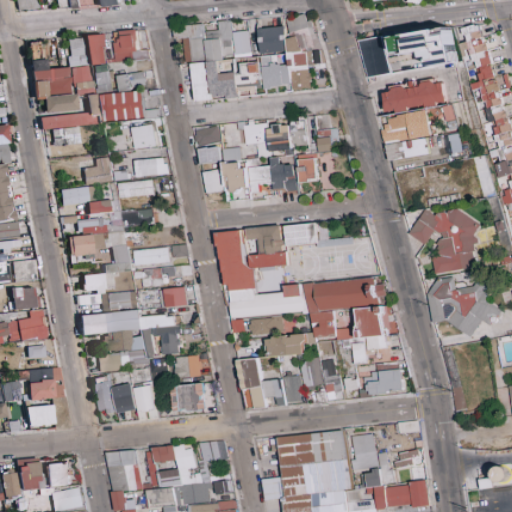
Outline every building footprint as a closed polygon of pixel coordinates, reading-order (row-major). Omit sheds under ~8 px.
[(39,0),(41,10),(38,10),(38,9),(31,10),(31,9),(20,10),(18,0),(39,0)] [(260,57),(264,88),(291,85),(291,90),(310,88),(308,65),(319,64),(313,14),(287,17),(289,36),(286,36),(288,53),(260,57)] [(232,55),(230,20),(217,21),(218,31),(204,32),(204,24),(173,26),(173,39),(183,38),(184,61),(223,58),(223,55),(232,55)] [(286,52),(285,27),(258,28),(259,53),(286,52)] [(113,31),(114,61),(147,59),(147,50),(136,51),(136,30),(113,31)] [(432,66),(456,63),(452,35),(438,37),(437,30),(409,34),(411,53),(425,52),(426,57),(431,57),(432,66)] [(249,53),(247,31),(232,32),(234,54),(249,53)] [(104,64),(103,34),(86,35),(88,65),(104,64)] [(410,52),(407,35),(394,37),(397,55),(410,52)] [(390,73),(382,36),(358,40),(366,78),(390,73)] [(68,38),(69,65),(87,64),(86,37),(68,38)] [(78,110),(77,93),(72,93),(69,67),(45,69),(42,40),(28,41),(34,99),(44,98),(45,113),(78,110)] [(263,87),(260,61),(249,63),(249,58),(233,59),(235,72),(219,74),(218,61),(206,62),(191,63),(194,101),(238,96),(237,89),(263,87)] [(94,65),(95,86),(108,85),(107,65),(94,65)] [(90,66),(72,67),(72,81),(90,81),(90,66)] [(118,89),(145,87),(143,72),(116,75),(118,89)] [(447,104),(445,82),(383,90),(386,111),(447,104)] [(98,94),(99,121),(159,118),(158,109),(144,110),(143,91),(98,94)] [(53,146),(80,143),(78,125),(98,123),(95,94),(87,95),(88,112),(39,117),(41,129),(51,128),(53,146)] [(384,141),(409,135),(410,140),(431,135),(425,109),(379,120),(384,141)] [(308,145),(307,120),(291,121),(292,145),(308,145)] [(130,128),(135,150),(158,145),(154,123),(130,128)] [(0,125),(0,158),(2,159),(1,144),(9,143),(7,124),(0,125)] [(194,128),(196,143),(220,140),(218,124),(194,128)] [(290,125),(266,127),(266,124),(243,126),(245,145),(256,144),(257,158),(247,159),(251,193),(260,193),(259,184),(272,183),(273,191),(295,189),(293,163),(280,164),(279,156),(293,155),(290,125)] [(332,139),(337,138),(336,129),(317,129),(317,152),(332,152),(332,139)] [(449,135),(452,153),(462,152),(460,134),(449,135)] [(385,145),(388,161),(429,154),(426,137),(385,145)] [(198,149),(201,164),(221,161),(219,146),(198,149)] [(223,149),(224,191),(248,190),(247,159),(240,160),(240,149),(223,149)] [(110,182),(108,157),(94,158),(95,166),(83,168),(85,184),(110,182)] [(167,174),(166,158),(134,159),(135,176),(167,174)] [(298,159),(298,182),(316,181),(316,158),(298,159)] [(0,221),(13,220),(4,163),(0,163),(0,221)] [(205,193),(223,191),(221,170),(203,171),(205,193)] [(117,182),(118,197),(152,195),(151,181),(117,182)] [(61,205),(89,203),(88,187),(60,189),(61,205)] [(151,208),(118,210),(117,200),(87,202),(88,214),(107,213),(107,218),(76,220),(77,233),(122,230),(122,226),(153,224),(151,208)] [(477,267),(474,246),(476,244),(474,233),(480,223),(456,210),(432,213),(424,208),(409,234),(425,244),(433,230),(442,235),(435,245),(437,257),(431,258),(434,273),(477,267)] [(0,238),(18,237),(17,221),(0,223),(0,238)] [(286,245),(317,244),(317,224),(285,224),(286,245)] [(229,319),(309,310),(311,332),(282,335),(280,316),(247,319),(248,329),(252,336),(265,340),(267,357),(303,353),(302,344),(315,343),(315,340),(335,338),(332,310),(353,308),(360,304),(362,306),(385,294),(384,284),(375,285),(374,277),(283,286),(284,292),(257,294),(254,267),(286,264),(282,225),(220,231),(229,319)] [(129,271),(126,246),(139,245),(138,230),(67,237),(69,256),(94,254),(94,249),(111,247),(112,263),(103,264),(104,273),(129,271)] [(0,249),(10,249),(10,247),(20,247),(19,240),(0,240),(0,249)] [(171,258),(187,255),(185,244),(170,246),(171,258)] [(132,249),(133,264),(168,263),(167,248),(132,249)] [(36,280),(35,260),(12,261),(13,282),(36,280)] [(162,267),(162,277),(174,276),(174,267),(162,267)] [(161,286),(160,268),(141,269),(142,287),(161,286)] [(75,295),(76,305),(103,303),(101,273),(81,275),(82,290),(94,290),(94,294),(75,295)] [(470,336),(479,323),(488,321),(494,310),(493,303),(480,295),(478,283),(477,285),(455,289),(453,277),(437,279),(427,295),(432,323),(444,321),(470,336)] [(107,292),(107,305),(135,305),(135,292),(107,292)] [(386,348),(382,306),(355,308),(357,327),(335,329),(335,340),(344,339),(345,346),(352,345),(354,363),(367,363),(366,350),(386,348)] [(6,321),(10,342),(46,337),(41,308),(28,310),(29,318),(6,321)] [(154,362),(152,336),(161,336),(162,354),(180,353),(178,326),(175,326),(174,314),(140,317),(139,310),(79,314),(81,335),(113,333),(114,340),(108,340),(109,353),(97,354),(99,371),(121,370),(120,365),(154,362)] [(231,333),(244,332),(243,318),(230,320),(231,333)] [(27,358),(45,357),(44,345),(26,346),(27,358)] [(176,378),(201,375),(199,354),(173,358),(176,378)] [(238,360),(244,409),(264,407),(258,357),(238,360)] [(323,386),(318,358),(299,361),(304,389),(323,386)] [(339,391),(335,359),(321,361),(325,400),(335,399),(334,392),(339,391)] [(17,370),(18,380),(28,380),(29,400),(63,398),(62,382),(60,382),(59,368),(17,370)] [(379,382),(367,382),(367,393),(402,392),(401,369),(379,370),(379,382)] [(286,403),(302,401),(298,375),(282,377),(286,403)] [(107,377),(94,378),(96,413),(109,412),(107,377)] [(276,396),(278,406),(285,405),(281,378),(262,381),(265,398),(276,396)] [(21,399),(19,380),(2,382),(4,401),(21,399)] [(346,380),(346,388),(357,388),(357,380),(346,380)] [(111,387),(117,413),(136,409),(131,383),(111,387)] [(173,411),(212,410),(211,383),(172,385),(173,411)] [(138,411),(155,409),(151,384),(134,387),(138,411)] [(25,407),(28,427),(54,424),(52,404),(25,407)] [(395,422),(395,433),(418,432),(418,421),(395,422)] [(373,511),(362,490),(373,485),(375,508),(409,505),(408,485),(390,482),(388,457),(359,472),(360,489),(349,489),(344,431),(277,436),(280,477),(261,478),(263,500),(281,499),(282,511),(373,511)] [(377,467),(373,434),(351,436),(353,460),(349,460),(350,470),(377,467)] [(236,511),(235,500),(209,503),(204,462),(226,459),(224,440),(199,443),(201,460),(194,461),(192,444),(145,450),(149,480),(157,478),(159,488),(145,489),(147,508),(162,506),(162,511),(236,511)] [(108,452),(114,511),(136,511),(135,499),(125,501),(124,491),(140,489),(135,449),(108,452)] [(398,453),(399,460),(393,461),(394,469),(420,464),(417,449),(398,453)] [(69,485),(67,462),(45,464),(48,487),(69,485)] [(18,464),(19,489),(40,489),(39,463),(18,464)] [(3,497),(17,495),(15,470),(0,471),(3,497)] [(429,505),(427,480),(409,481),(411,507),(429,505)] [(214,494),(231,494),(231,481),(214,482),(214,494)] [(50,491),(52,510),(81,507),(79,488),(50,491)]
